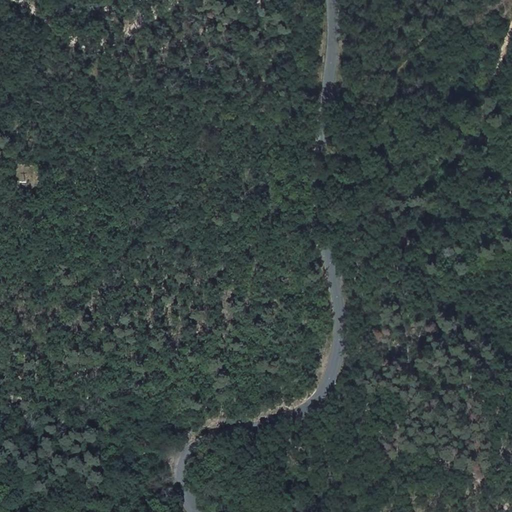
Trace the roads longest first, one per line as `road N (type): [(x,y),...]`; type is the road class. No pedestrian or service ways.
road 1 (tertiary): [(198,511),(185,491),(184,466),(196,444),(302,411),(329,381),(337,351),(320,205),(334,54),(330,0)]
road 2 (track): [(511,191),(496,168),(489,121),(494,64),(511,23)]
